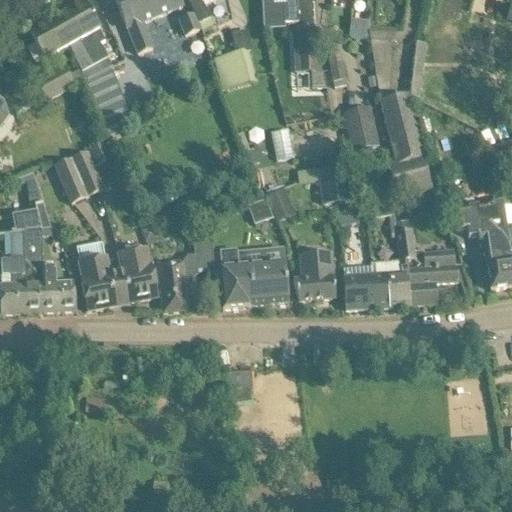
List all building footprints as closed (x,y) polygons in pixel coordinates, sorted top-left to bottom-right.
[(113,0),(120,16),(126,31),(127,31),(137,57),(152,51),(142,25),(157,19),(149,0),(113,0)] [(149,0),(157,19),(182,9),(178,0),(149,0)] [(186,0),(187,0),(194,17),(193,18),(198,33),(201,31),(202,32),(211,28),(208,21),(209,21),(199,0),(186,0)] [(296,0),(261,0),(262,9),(282,8),(283,26),(298,25),(298,23),(298,22),(299,27),(312,27),(311,1),(296,1),(296,0)] [(99,46),(104,43),(82,4),(67,13),(82,41),(78,43),(84,54),(85,54),(98,76),(110,70),(111,69),(99,46)] [(82,41),(67,13),(29,34),(44,63),(68,50),(74,60),(80,72),(68,79),(63,69),(36,84),(47,103),(52,100),(78,86),(85,83),(98,76),(85,54),(84,54),(78,43),(82,41)] [(355,16),(354,31),(354,37),(373,41),(370,27),(369,25),(368,16),(355,16)] [(198,33),(193,18),(179,23),(185,38),(198,33)] [(370,27),(373,41),(391,43),(391,42),(393,42),(394,29),(370,27)] [(300,59),(294,59),(295,73),(315,72),(314,60),(313,28),(299,29),(300,52),(300,59)] [(391,43),(373,41),(377,65),(389,66),(391,43)] [(246,51),(232,55),(233,57),(213,63),(222,93),(255,83),(246,51)] [(339,90),(346,89),(341,57),(332,59),(339,90)] [(104,133),(131,123),(110,70),(98,76),(85,83),(104,133)] [(8,95),(15,114),(29,108),(21,89),(8,95)] [(407,99),(380,105),(396,167),(423,160),(407,99)] [(0,127),(2,125),(4,127),(8,120),(3,103),(0,100),(0,127)] [(351,154),(380,148),(372,111),(343,117),(351,154)] [(287,129),(269,133),(275,162),(293,159),(287,129)] [(511,142),(490,151),(497,168),(511,162),(511,142)] [(93,171),(111,163),(104,147),(70,162),(87,200),(103,194),(93,171)] [(387,169),(383,173),(386,181),(390,182),(393,199),(430,190),(423,160),(396,167),(387,169)] [(87,200),(70,162),(55,169),(71,207),(87,200)] [(349,166),(297,173),(298,185),(318,181),(351,176),(349,166)] [(351,176),(318,181),(322,207),(356,202),(351,176)] [(291,209),(283,192),(267,199),(274,216),(291,209)] [(267,202),(248,208),(254,226),(272,220),(267,202)] [(511,260),(510,261),(505,233),(506,232),(502,203),(452,211),(455,234),(466,232),(468,241),(469,241),(469,240),(477,238),(479,248),(487,247),(489,264),(486,265),(490,293),(511,289),(511,260)] [(36,213),(12,217),(15,234),(22,234),(22,233),(40,231),(40,230),(49,229),(42,205),(34,207),(36,213)] [(391,207),(362,213),(364,222),(393,216),(391,207)] [(340,228),(357,226),(355,214),(338,217),(340,228)] [(401,277),(407,276),(409,309),(437,307),(435,286),(458,284),(456,268),(454,268),(453,253),(423,255),(423,252),(414,253),(411,231),(409,232),(408,223),(394,225),(396,234),(394,234),(401,277)] [(40,231),(22,233),(22,234),(24,260),(34,269),(34,271),(35,272),(35,273),(36,275),(35,277),(35,278),(34,279),(29,285),(25,285),(27,316),(44,315),(42,286),(42,270),(41,244),(40,231),(40,230),(40,231)] [(1,288),(0,287),(0,316),(0,318),(27,316),(25,285),(25,280),(24,260),(22,234),(15,234),(9,234),(10,261),(2,262),(3,277),(0,277),(1,288)] [(157,266),(159,284),(162,316),(188,313),(184,281),(189,280),(196,275),(196,272),(208,271),(213,269),(211,243),(194,244),(195,257),(186,257),(180,264),(157,266)] [(121,303),(127,301),(131,305),(158,299),(151,267),(150,267),(146,250),(118,256),(120,270),(114,271),(121,303)] [(237,270),(235,253),(220,254),(221,271),(218,271),(222,313),(250,310),(250,309),(265,307),(262,268),(237,270)] [(333,280),(330,255),(298,257),(300,270),(287,271),(288,273),(297,305),(335,302),(333,280)] [(80,281),(83,294),(87,314),(113,309),(115,304),(121,303),(114,271),(109,273),(106,259),(78,264),(81,281),(80,281)] [(262,268),(265,307),(288,305),(284,265),(262,268)] [(55,269),(42,270),(42,286),(44,315),(76,314),(72,285),(55,285),(55,269)] [(401,277),(374,278),(377,311),(409,309),(407,276),(401,277)] [(344,313),(377,311),(374,278),(342,280),(344,313)]
